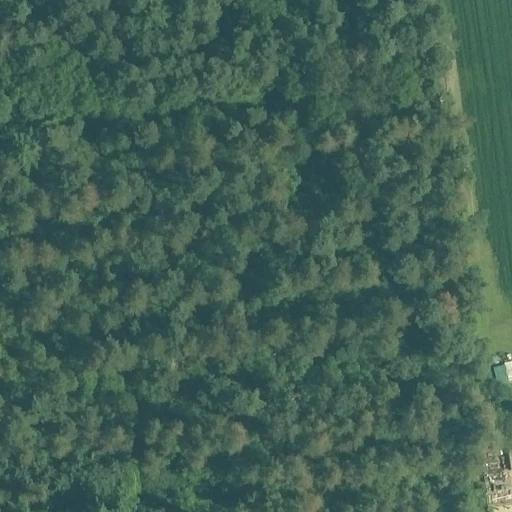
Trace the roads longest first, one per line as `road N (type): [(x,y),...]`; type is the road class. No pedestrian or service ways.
road 1 (track): [(355,291),(118,312),(0,301)]
road 2 (track): [(102,511),(118,312)]
